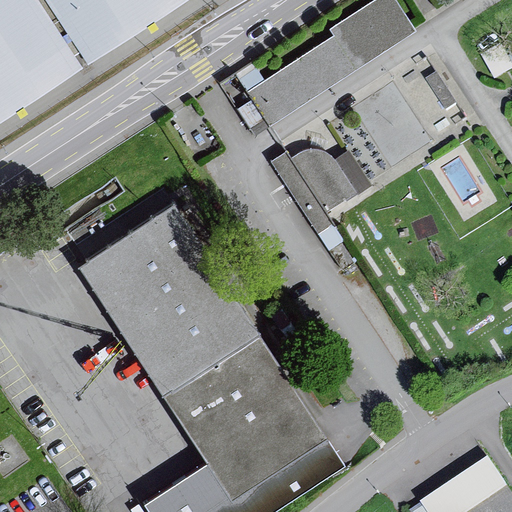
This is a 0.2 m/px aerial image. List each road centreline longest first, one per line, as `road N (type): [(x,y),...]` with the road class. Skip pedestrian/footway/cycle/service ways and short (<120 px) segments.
road 1 (track): [(248,154),(486,0)]
road 2 (tertiary): [(76,135),(196,71),(291,0)]
road 3 (tertiary): [(275,0),(188,49),(76,135)]
road 4 (residential): [(338,511),(436,439)]
